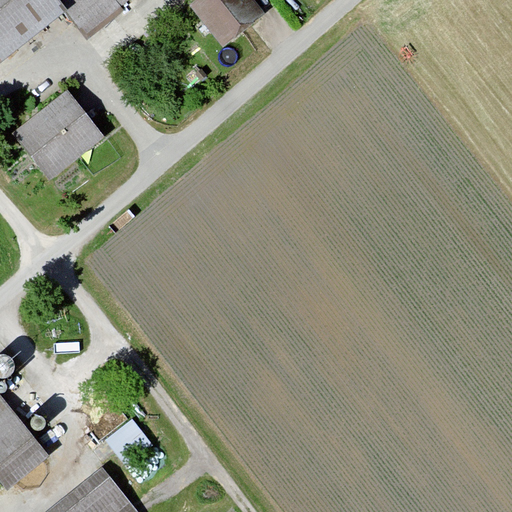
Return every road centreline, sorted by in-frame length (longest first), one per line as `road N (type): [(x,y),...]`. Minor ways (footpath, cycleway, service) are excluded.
road 1 (track): [(38,264),(352,0)]
road 2 (track): [(240,511),(38,264)]
